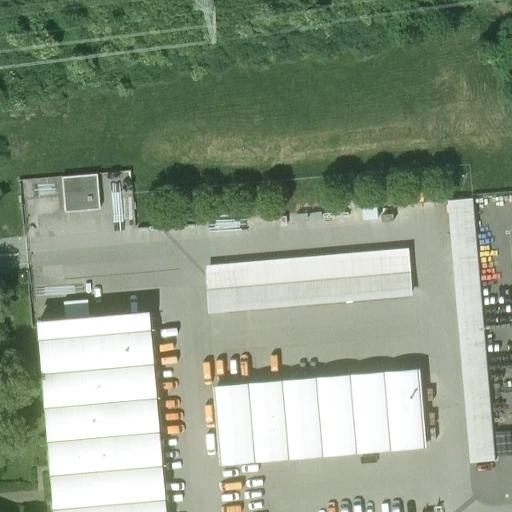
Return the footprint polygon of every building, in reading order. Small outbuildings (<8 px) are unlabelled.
[(99,176),(64,181),(69,218),(105,213),(99,176)] [(478,199),(453,202),(476,463),(501,461),(478,199)] [(414,253),(210,270),(213,316),(418,299),(414,253)] [(183,511),(165,310),(46,320),(62,511),(183,511)] [(428,370),(221,388),(228,467),(434,449),(428,370)]
